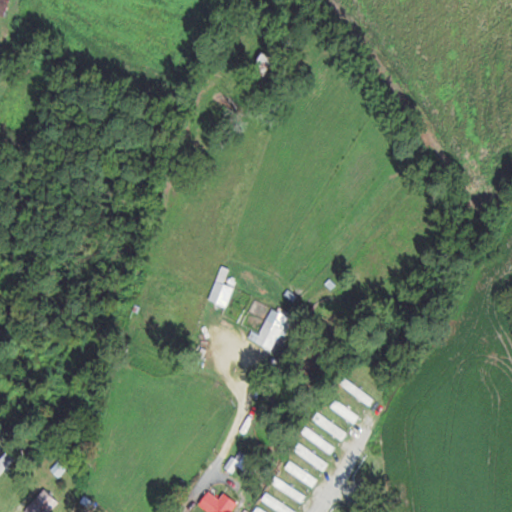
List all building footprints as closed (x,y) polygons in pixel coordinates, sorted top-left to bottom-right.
[(278,58),(267,51),(256,69),(267,76),(278,58)] [(229,307),(237,288),(227,283),(233,269),(226,267),(212,299),(229,307)] [(277,349),(290,316),(273,309),(264,333),(255,330),(251,339),(277,349)] [(378,398),(349,378),(345,384),(374,404),(378,398)] [(358,423),(363,415),(340,399),(334,406),(358,423)] [(345,439),(350,433),(326,415),(321,421),(345,439)] [(339,445),(313,427),(308,434),(334,452),(339,445)] [(327,469),(332,461),(302,443),(297,451),(327,469)] [(0,476),(18,459),(5,445),(0,449),(0,476)] [(250,470),(256,459),(247,454),(241,465),(250,470)] [(316,486),(321,479),(294,460),(289,467),(316,486)] [(309,495),(289,481),(285,488),(305,501),(309,495)] [(52,511),(62,502),(48,488),(27,510),(28,511),(52,511)] [(233,511),(240,504),(227,493),(222,499),(212,491),(202,504),(212,511),(233,511)]
